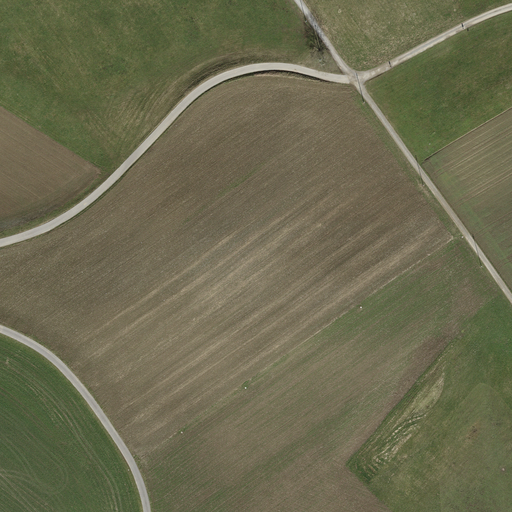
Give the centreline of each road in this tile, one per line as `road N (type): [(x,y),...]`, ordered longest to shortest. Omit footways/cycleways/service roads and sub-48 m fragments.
road 1 (track): [(511,6),(354,78),(288,67),(226,74),(199,88),(92,197),(0,242)]
road 2 (track): [(297,0),(511,299)]
road 3 (track): [(146,511),(129,458),(75,381),(34,344),(0,328)]
